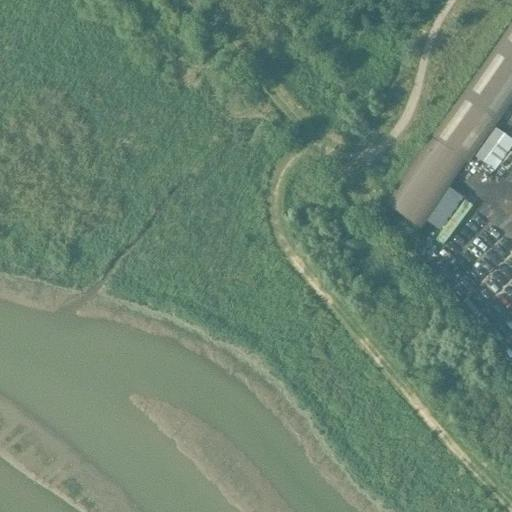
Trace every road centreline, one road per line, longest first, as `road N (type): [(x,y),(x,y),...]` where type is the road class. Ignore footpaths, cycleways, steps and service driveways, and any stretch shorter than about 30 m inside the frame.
road 1 (track): [(198,0),(368,192),(379,218),(511,373)]
road 2 (track): [(368,192),(428,86),(491,0)]
